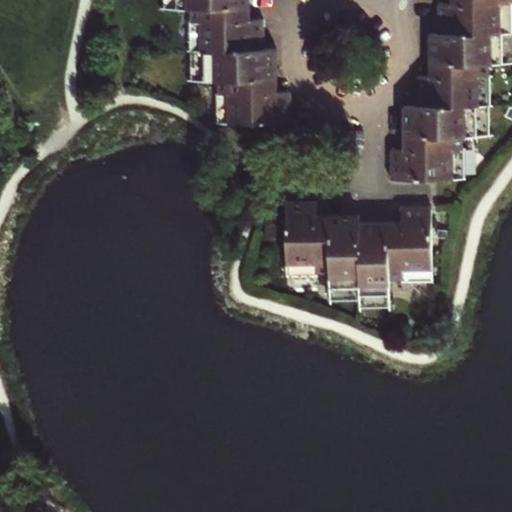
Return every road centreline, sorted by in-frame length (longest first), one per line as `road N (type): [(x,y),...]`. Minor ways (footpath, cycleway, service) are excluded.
road 1 (residential): [(334,0),(299,34),(297,70),(333,109),(370,110)]
road 2 (residential): [(370,110),(409,74),(410,38),(390,8)]
